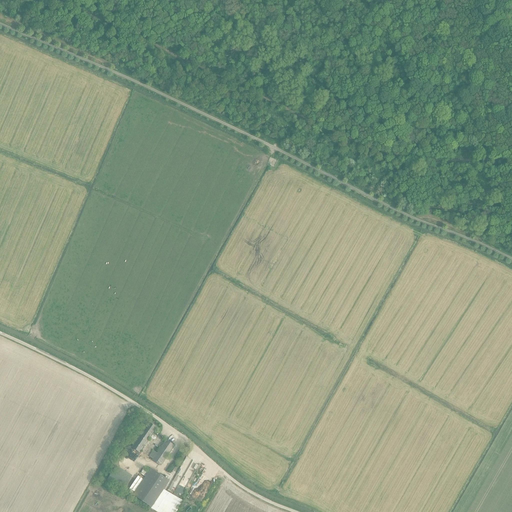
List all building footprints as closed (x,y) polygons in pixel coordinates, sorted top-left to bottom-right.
[(302,238),(299,240),(309,252),(312,250),(319,244),(315,239),(323,233),(313,221),(315,219),(309,212),(302,218),(308,225),(305,227),(307,229),(300,235),(302,238)] [(131,447),(139,452),(156,427),(148,422),(131,447)] [(174,445),(166,440),(157,453),(153,450),(149,456),(153,459),(152,460),(160,465),(174,445)] [(131,477),(133,473),(115,465),(108,480),(128,489),(133,478),(131,477)] [(151,468),(133,495),(151,507),(163,489),(169,480),(151,468)] [(151,507),(150,508),(156,511),(175,511),(182,500),(163,489),(151,507)]
